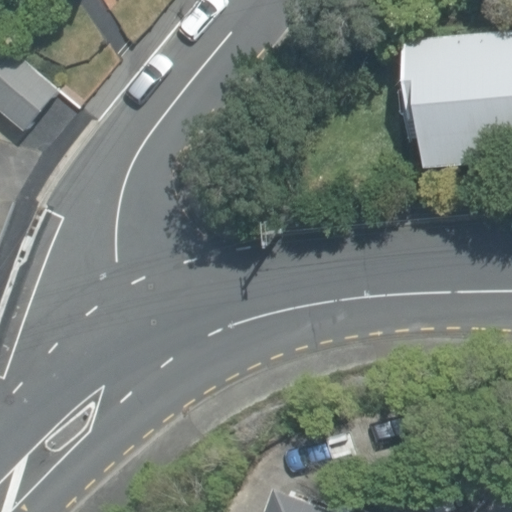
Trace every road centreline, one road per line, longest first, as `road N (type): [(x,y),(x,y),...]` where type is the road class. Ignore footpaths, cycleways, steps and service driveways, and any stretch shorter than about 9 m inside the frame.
road 1 (residential): [(143,373),(117,277),(114,212),(138,148),(251,0)]
road 2 (tertiary): [(511,292),(303,311),(143,373)]
road 3 (residential): [(143,373),(0,491)]
